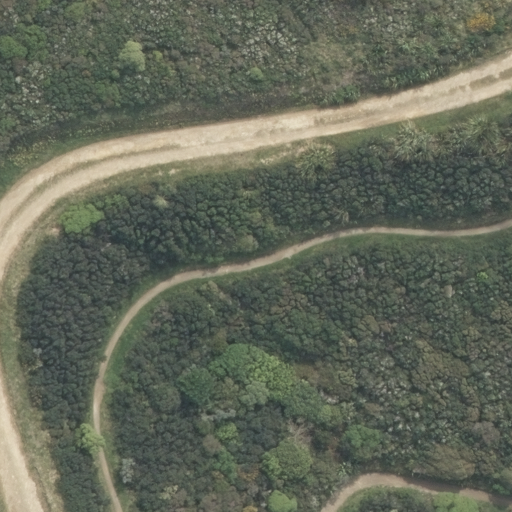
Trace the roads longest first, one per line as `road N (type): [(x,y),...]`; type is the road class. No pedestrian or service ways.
road 1 (track): [(0,235),(65,174),(511,51)]
road 2 (track): [(23,511),(0,354)]
